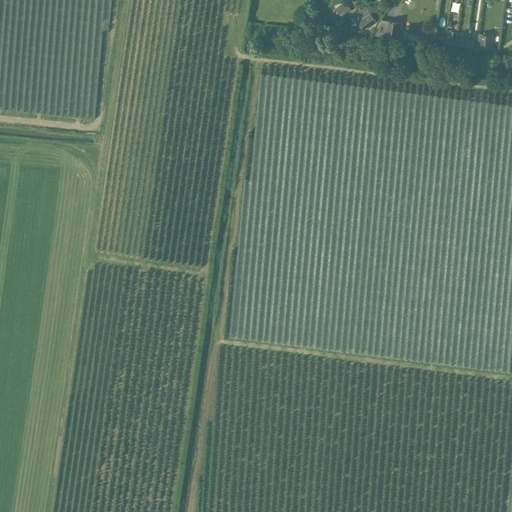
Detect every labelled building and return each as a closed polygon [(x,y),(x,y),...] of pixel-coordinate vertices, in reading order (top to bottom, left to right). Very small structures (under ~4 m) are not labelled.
[(334,5),(339,15),(350,10),(345,0),(334,5)] [(377,20),(376,19),(382,15),(376,8),(366,6),(353,16),(358,22),(364,30),(377,20)] [(382,19),(374,33),(396,36),(398,22),(398,21),(382,19)] [(446,38),(445,43),(446,43),(452,44),(453,39),(454,32),(447,31),(446,38)] [(479,38),(478,46),(491,47),(492,40),(479,38)]
